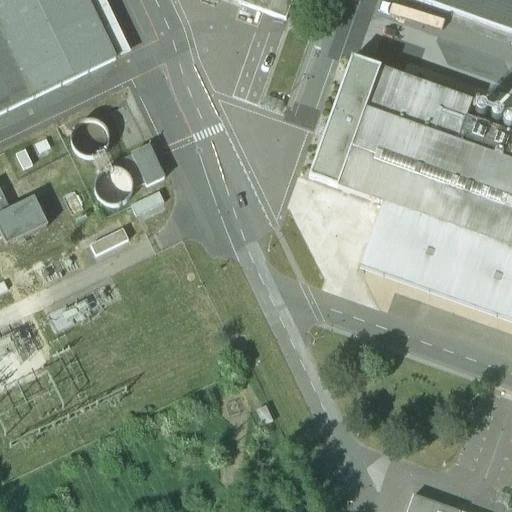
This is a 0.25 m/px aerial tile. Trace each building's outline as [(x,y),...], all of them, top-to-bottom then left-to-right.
[(86,0),(0,0),(0,117),(116,62),(86,0)] [(222,0),(286,23),(293,0),(222,0)] [(511,0),(412,0),(511,35),(511,0)] [(338,191),(374,88),(381,71),(354,61),(311,181),(338,191)] [(511,137),(374,88),(338,191),(511,252),(511,137)] [(511,120),(510,120),(506,121),(504,123),(503,126),(504,129),(507,132),(510,132),(511,131),(511,120)] [(148,150),(131,158),(146,190),(164,182),(148,150)] [(130,158),(121,162),(135,191),(144,187),(130,158)] [(34,200),(9,212),(0,192),(0,241),(2,241),(5,248),(47,228),(34,200)] [(159,195),(131,209),(136,219),(164,206),(159,195)] [(114,239),(94,248),(99,258),(119,249),(114,239)]
